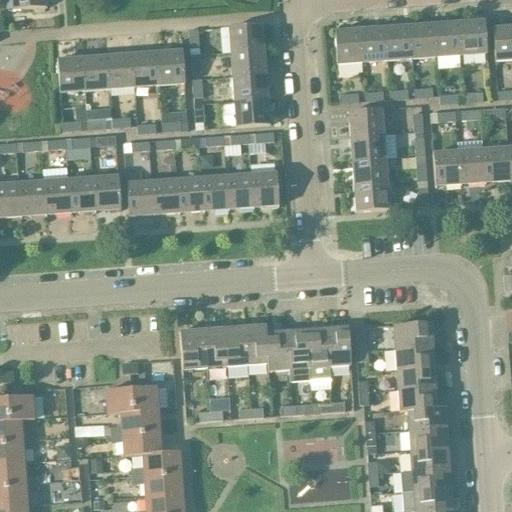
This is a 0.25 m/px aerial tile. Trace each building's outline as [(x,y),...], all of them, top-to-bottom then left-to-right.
[(46,11),(44,0),(11,0),(12,13),(46,11)] [(459,25),(462,58),(487,56),(485,23),(459,25)] [(434,27),(437,60),(462,58),(459,25),(434,27)] [(412,62),(437,60),(434,27),(410,29),(412,62)] [(231,56),(263,53),(261,28),(229,30),(231,56)] [(385,31),(387,63),(412,62),(410,29),(385,31)] [(511,62),(511,29),(492,31),(495,64),(511,62)] [(360,33),(363,65),(387,63),(385,31),(360,33)] [(188,33),(189,52),(198,51),(197,32),(188,33)] [(337,67),(363,65),(360,33),(335,35),(337,67)] [(183,53),(157,55),(160,88),(185,87),(183,53)] [(233,81),(265,78),(263,53),(231,56),(233,81)] [(132,57),(135,90),(160,88),(157,55),(132,57)] [(108,59),(110,92),(135,90),(132,57),(108,59)] [(189,58),(190,76),(200,76),(199,57),(189,58)] [(83,60),(85,94),(110,92),(108,59),(83,60)] [(85,94),(83,60),(57,62),(60,95),(85,94)] [(235,105),(267,103),(265,78),(233,81),(235,105)] [(191,82),(192,101),(201,100),(200,82),(191,82)] [(413,92),(414,102),(433,100),(432,91),(413,92)] [(389,94),(389,103),(408,102),(407,93),(389,94)] [(511,102),(511,93),(499,95),(499,104),(511,102)] [(363,96),(364,106),(382,104),(382,95),(363,96)] [(463,97),(464,106),(482,105),(481,95),(463,97)] [(338,98),(339,108),(358,106),(357,97),(338,98)] [(438,99),(439,108),(458,107),(457,97),(438,99)] [(269,128),(267,103),(235,105),(237,131),(269,128)] [(194,126),(204,125),(203,107),(193,107),(194,126)] [(485,112),(485,122),(504,120),(504,111),(485,112)] [(351,140),(384,137),(382,112),(349,114),(351,140)] [(461,114),(461,124),(465,123),(480,122),(479,113),(461,114)] [(160,117),(162,136),(187,133),(185,114),(160,117)] [(436,115),(437,125),(455,124),(454,114),(436,115)] [(421,116),(411,117),(413,135),(422,135),(421,116)] [(111,122),(112,131),(130,130),(129,120),(111,122)] [(86,124),(87,133),(106,132),(105,122),(86,124)] [(480,122),(465,123),(466,131),(481,130),(480,122)] [(61,126),(61,135),(80,134),(80,124),(61,126)] [(136,128),(136,138),(155,136),(154,127),(136,128)] [(273,135),(255,137),(256,146),(274,144),(273,135)] [(247,137),(230,138),(231,148),(247,146),(247,137)] [(353,165),(385,162),(384,137),(351,140),(353,165)] [(95,140),(96,150),(115,148),(114,139),(95,140)] [(222,139),(205,140),(205,150),(223,148),(222,139)] [(71,142),(71,152),(90,151),(89,141),(71,142)] [(198,141),(180,142),(180,151),(199,150),(198,141)] [(423,141),(413,142),(415,160),(424,159),(423,141)] [(46,143),(46,153),(65,152),(64,142),(46,143)] [(173,142),(155,144),(156,153),(174,152),(173,142)] [(20,145),(21,155),(40,154),(40,144),(20,145)] [(148,144),(130,145),(131,155),(149,154),(148,144)] [(0,146),(0,156),(16,155),(16,146),(0,146)] [(511,184),(508,150),(483,152),(486,186),(511,184)] [(486,186),(483,152),(458,154),(461,188),(486,186)] [(461,188),(458,154),(433,156),(436,190),(461,188)] [(355,189),(387,187),(385,162),(353,165),(355,189)] [(425,166),(415,167),(416,185),(426,184),(425,166)] [(277,176),(252,178),(254,210),(279,208),(277,176)] [(227,180),(229,212),(254,210),(252,178),(227,180)] [(118,179),(93,181),(96,214),(121,212),(118,179)] [(202,182),(205,214),(229,212),(227,180),(202,182)] [(69,183),(71,216),(96,214),(93,181),(69,183)] [(177,183),(180,216),(205,214),(202,182),(177,183)] [(44,185),(46,217),(71,216),(69,183),(44,185)] [(153,185),(155,218),(180,216),(177,183),(153,185)] [(19,187),(22,219),(46,217),(44,185),(19,187)] [(155,218),(153,185),(127,187),(130,219),(155,218)] [(0,188),(0,220),(22,219),(19,187),(0,188)] [(389,212),(387,187),(355,189),(356,215),(389,212)] [(427,190),(417,191),(418,210),(428,209),(427,190)] [(511,277),(503,278),(504,286),(511,285),(511,277)] [(394,353),(432,350),(431,325),(392,328),(394,353)] [(267,374),(268,374),(265,328),(244,329),(247,368),(267,366),(267,374)] [(288,373),(285,334),(266,336),(265,328),(268,374),(288,373)] [(227,369),(247,368),(244,329),(224,331),(227,369)] [(347,330),(326,331),(329,370),(350,368),(347,330)] [(355,355),(367,355),(365,330),(353,331),(355,355)] [(206,370),(227,369),(224,331),(204,332),(206,370)] [(306,333),(310,383),(330,381),(329,370),(326,331),(306,333)] [(206,370),(204,332),(179,334),(182,372),(206,370)] [(289,385),(310,383),(306,333),(285,334),(288,373),(289,385)] [(434,370),(432,350),(394,353),(396,373),(434,370)] [(368,364),(367,355),(355,355),(356,365),(368,364)] [(137,365),(121,367),(122,377),(137,376),(137,365)] [(396,373),(397,393),(435,390),(434,370),(396,373)] [(13,374),(0,375),(0,386),(13,385),(13,374)] [(357,384),(358,396),(368,395),(367,383),(357,384)] [(132,414),(158,412),(156,389),(131,391),(132,414)] [(399,414),(445,410),(437,410),(435,390),(397,393),(399,414)] [(107,417),(120,416),(132,414),(131,391),(105,393),(107,417)] [(368,395),(358,396),(359,408),(368,407),(368,395)] [(32,398),(7,400),(8,424),(21,423),(34,422),(32,398)] [(0,400),(0,424),(8,424),(7,400),(0,400)] [(332,406),(332,415),(344,414),(344,405),(332,406)] [(320,416),(332,415),(332,406),(320,406),(320,416)] [(291,408),(292,418),(304,417),(303,407),(291,408)] [(280,419),(292,418),(291,408),(279,409),(280,419)] [(407,414),(408,433),(446,431),(445,410),(399,414),(407,414)] [(250,412),(251,421),(263,420),(262,411),(250,412)] [(132,414),(120,416),(121,429),(110,430),(111,437),(159,434),(158,412),(132,414)] [(239,422),(251,421),(250,412),(238,412),(239,422)] [(222,413),(209,414),(210,424),(222,423),(222,413)] [(210,424),(209,414),(197,415),(198,425),(210,424)] [(21,423),(8,424),(0,424),(0,445),(33,443),(33,435),(22,436),(21,423)] [(364,424),(364,436),(374,436),(373,424),(364,424)] [(87,429),(75,430),(75,440),(88,440),(87,429)] [(408,433),(410,454),(448,451),(446,431),(408,433)] [(123,459),(141,457),(161,455),(159,434),(111,437),(111,445),(122,444),(123,459)] [(374,436),(364,436),(365,448),(375,448),(374,436)] [(0,467),(24,465),(23,452),(34,451),(33,443),(0,445),(0,467)] [(57,462),(70,461),(69,448),(56,449),(57,462)] [(410,454),(411,474),(449,471),(448,451),(410,454)] [(141,457),(142,471),(131,471),(132,479),(181,476),(179,453),(161,455),(141,457)] [(87,461),(88,477),(102,476),(101,460),(87,461)] [(367,465),(368,477),(377,476),(376,464),(367,465)] [(0,488),(36,486),(36,478),(25,479),(24,465),(0,467),(0,488)] [(79,483),(78,470),(62,472),(63,484),(79,483)] [(400,475),(401,495),(451,491),(449,471),(411,474),(400,475)] [(143,486),(144,500),(182,497),(181,476),(132,479),(133,487),(143,486)] [(377,476),(368,477),(368,489),(378,489),(377,476)] [(0,510),(27,508),(26,495),(37,494),(36,486),(0,488),(0,510)] [(451,491),(401,495),(402,511),(449,511),(452,511),(451,491)] [(183,511),(182,497),(144,500),(145,511),(183,511)] [(93,511),(107,511),(108,511),(107,503),(93,504),(93,511)]
